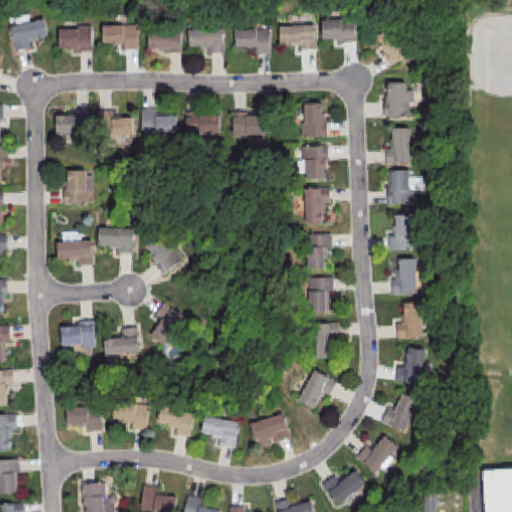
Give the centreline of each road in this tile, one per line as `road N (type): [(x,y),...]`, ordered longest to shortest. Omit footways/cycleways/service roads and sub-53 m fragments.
road 1 (residential): [(51,511),(33,87)]
road 2 (residential): [(50,465),(147,459),(242,478),(273,476),(332,444),(361,399)]
road 3 (residential): [(33,87),(343,89)]
road 4 (residential): [(343,89),(357,112),(362,269)]
road 5 (residential): [(361,399),(369,350),(362,269)]
